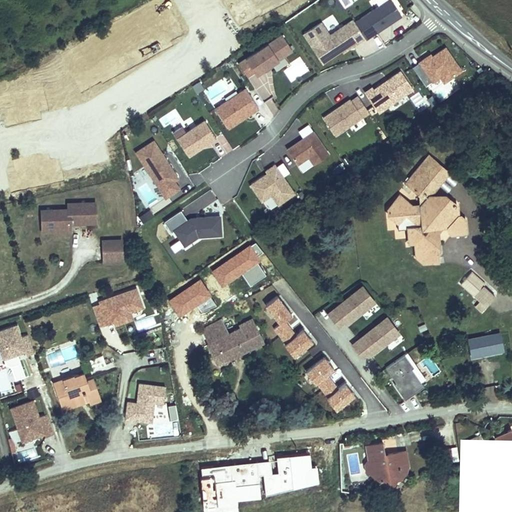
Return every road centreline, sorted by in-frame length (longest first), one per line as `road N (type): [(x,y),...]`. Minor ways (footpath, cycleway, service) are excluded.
road 1 (unclassified): [(511,407),(101,456),(0,487)]
road 2 (residential): [(443,13),(376,59),(303,87),(266,135),(219,175)]
